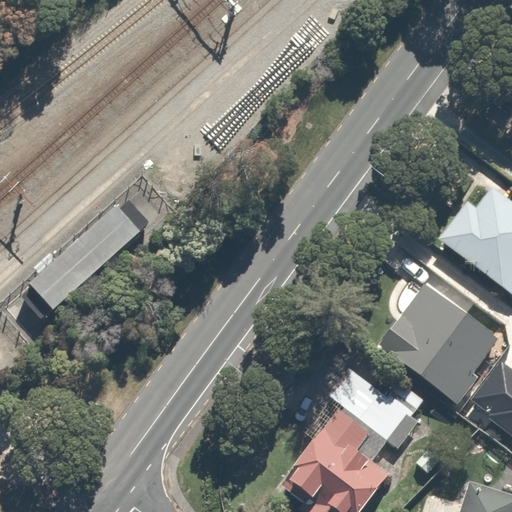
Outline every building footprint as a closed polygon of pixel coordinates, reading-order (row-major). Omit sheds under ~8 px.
[(511,76),(489,111),(511,126),(511,76)] [(459,200),(431,235),(511,298),(511,295),(511,207),(484,186),(468,207),(459,200)] [(28,289),(53,317),(140,238),(115,211),(28,289)] [(490,337),(420,285),(399,314),(395,310),(370,344),(452,405),(472,378),(464,372),(490,337)] [(346,364),(324,393),(383,438),(417,394),(397,379),(385,394),(346,364)] [(314,433),(304,426),(273,474),(301,492),(290,508),(296,511),(350,511),(379,467),(354,452),(367,432),(330,409),(314,433)] [(509,511),(511,501),(511,492),(462,480),(453,511),(509,511)]
